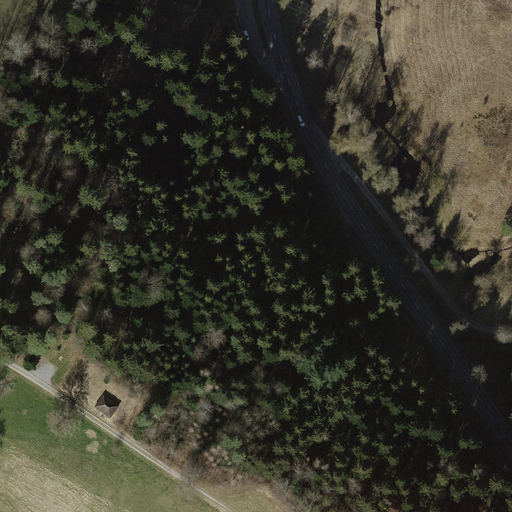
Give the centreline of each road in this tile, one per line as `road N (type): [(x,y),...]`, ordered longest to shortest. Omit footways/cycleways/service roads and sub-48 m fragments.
road 1 (track): [(399,360),(327,307),(148,97),(111,80),(0,74)]
road 2 (tertiary): [(511,449),(339,194),(294,96),(267,0)]
road 3 (track): [(339,194),(353,251),(399,360),(511,470)]
road 4 (track): [(511,329),(484,330),(459,315),(351,169),(314,140)]
road 5 (track): [(0,357),(232,511)]
